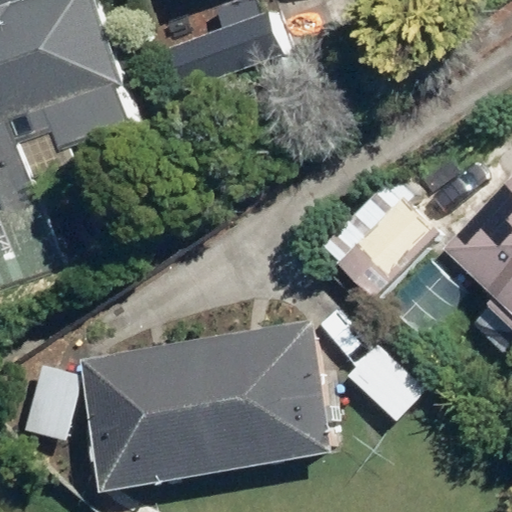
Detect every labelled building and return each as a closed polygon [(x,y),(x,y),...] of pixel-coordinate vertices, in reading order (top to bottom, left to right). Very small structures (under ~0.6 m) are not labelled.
[(0,0),(0,199),(5,214),(0,216),(0,297),(75,271),(40,168),(151,130),(106,0),(0,0)] [(279,17),(166,56),(183,103),(296,63),(279,17)] [(511,191),(456,251),(511,303),(511,191)] [(447,234),(410,200),(343,271),(380,305),(447,234)] [(319,321),(88,361),(112,494),(342,454),(319,321)] [(435,396),(356,326),(336,348),(363,372),(353,383),(405,430),(435,396)] [(88,375),(50,367),(36,435),(74,442),(88,375)]
